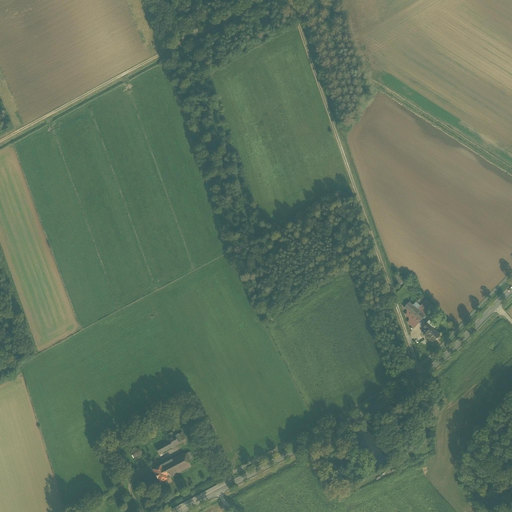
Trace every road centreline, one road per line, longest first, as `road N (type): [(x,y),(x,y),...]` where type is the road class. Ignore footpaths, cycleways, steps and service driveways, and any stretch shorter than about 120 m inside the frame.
road 1 (track): [(289,0),(417,367)]
road 2 (tertiary): [(180,511),(422,378),(497,306)]
road 3 (track): [(263,0),(0,141)]
